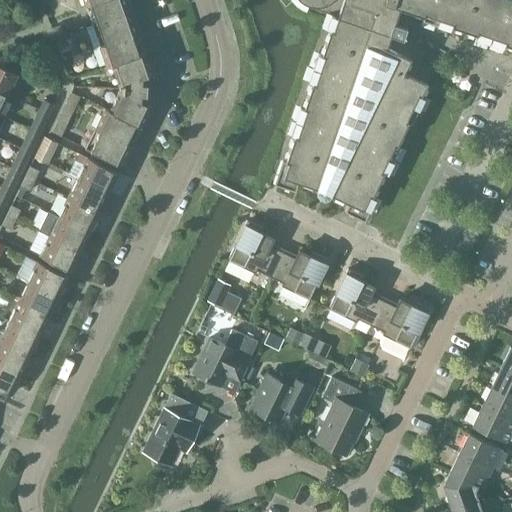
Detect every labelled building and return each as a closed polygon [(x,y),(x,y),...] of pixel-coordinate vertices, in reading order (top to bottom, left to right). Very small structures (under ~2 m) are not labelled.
[(98,0),(90,3),(104,43),(99,45),(107,67),(112,65),(138,54),(128,24),(133,22),(125,0),(98,0)] [(420,62),(423,57),(424,55),(424,53),(424,51),(424,49),(423,47),(422,46),(421,44),(420,43),(418,42),(416,41),(403,36),(411,12),(423,16),(424,14),(452,23),(451,26),(476,34),(477,32),(505,41),(504,44),(511,46),(511,0),(298,0),(300,2),(308,7),(337,16),(332,30),(330,29),(321,55),(324,56),(314,83),(312,82),(303,108),(306,109),(296,136),(294,135),(285,161),(288,162),(280,185),(295,190),(298,181),(317,188),(316,193),(319,196),(323,198),(327,197),(330,193),(348,202),(344,211),(358,217),(369,195),(372,196),(383,172),(381,170),(393,144),(396,146),(407,121),(405,120),(418,94),(420,95),(433,69),(420,62)] [(59,48),(68,45),(61,24),(51,28),(59,48)] [(143,53),(138,54),(112,65),(119,86),(119,85),(119,91),(119,90),(109,110),(134,124),(139,126),(149,105),(146,104),(147,96),(150,96),(150,84),(147,84),(148,75),(151,74),(143,53)] [(0,65),(0,90),(7,94),(17,74),(0,65)] [(61,136),(80,97),(71,92),(51,132),(61,136)] [(43,100),(39,109),(49,114),(53,104),(43,100)] [(134,124),(109,110),(105,108),(94,129),(99,131),(90,150),(120,165),(130,144),(126,142),(134,124)] [(49,114),(39,109),(34,119),(44,124),(49,114)] [(34,119),(29,129),(39,133),(44,124),(34,119)] [(39,147),(35,157),(47,163),(57,143),(44,137),(39,147)] [(25,139),(20,148),(30,153),(34,143),(25,139)] [(30,153),(20,148),(15,158),(25,163),(30,153)] [(75,161),(83,165),(77,178),(107,192),(117,172),(78,153),(75,161)] [(15,158),(11,168),(20,172),(25,163),(15,158)] [(39,171),(30,167),(25,176),(34,181),(39,171)] [(11,168),(6,178),(16,182),(20,172),(11,168)] [(29,191),(34,181),(25,176),(20,186),(29,191)] [(6,178),(1,187),(11,192),(16,182),(6,178)] [(98,212),(107,192),(77,178),(68,197),(98,212)] [(11,192),(1,187),(0,189),(0,198),(6,201),(11,192)] [(68,197),(58,216),(89,231),(98,212),(68,197)] [(11,205),(9,209),(6,215),(15,220),(20,210),(11,205)] [(48,211),(39,231),(49,236),(79,250),(89,231),(58,216),(48,211)] [(11,230),(15,220),(6,215),(2,225),(11,230)] [(256,270),(269,277),(282,252),(271,247),(270,243),(272,238),(260,232),(263,228),(246,220),(227,260),(255,273),(256,270)] [(70,271),(79,250),(49,236),(39,256),(70,271)] [(292,257),(282,252),(269,277),(283,283),(281,286),(309,300),(328,260),(312,252),(310,256),(298,250),(296,256),(292,257)] [(37,262),(27,282),(57,296),(67,276),(37,262)] [(357,319),(370,325),(382,300),(372,296),(371,292),(373,287),(361,281),(363,277),(347,269),(328,309),(356,322),(357,319)] [(17,277),(8,296),(10,297),(18,301),(48,316),(57,296),(27,282),(17,277)] [(218,279),(207,300),(219,306),(226,291),(230,285),(218,279)] [(38,335),(48,316),(18,301),(10,297),(6,305),(14,309),(8,321),(38,335)] [(393,305),(382,300),(370,325),(383,332),(382,335),(410,348),(429,308),(413,301),(411,305),(399,299),(397,304),(393,305)] [(0,331),(0,340),(29,355),(38,335),(8,321),(2,333),(0,331)] [(291,328),(285,339),(297,345),(303,334),(291,328)] [(249,359),(248,359),(257,341),(231,329),(224,344),(210,338),(193,372),(220,385),(225,374),(238,380),(249,359)] [(305,335),(300,346),(312,352),(317,341),(305,335)] [(0,364),(20,374),(29,355),(0,340),(0,364)] [(500,367),(511,372),(511,347),(510,347),(500,367)] [(329,360),(323,357),(318,368),(324,371),(329,360)] [(355,360),(350,370),(362,376),(367,366),(355,360)] [(10,394),(20,374),(0,364),(0,389),(8,393),(10,394)] [(511,396),(511,372),(500,367),(491,386),(511,396)] [(284,407),(299,414),(312,387),(290,376),(286,383),(267,374),(250,409),(277,422),(284,407)] [(355,432),(359,434),(368,414),(350,405),(357,390),(331,377),(321,397),(334,403),(316,440),(344,454),(355,432)] [(511,420),(511,396),(491,386),(481,406),(511,420)] [(178,448),(186,452),(206,411),(171,394),(164,407),(142,451),(171,465),(178,448)] [(504,442),(511,425),(511,420),(481,406),(472,426),(504,442)] [(458,453),(491,469),(501,449),(468,433),(458,453)] [(491,469),(458,453),(449,473),(477,487),(481,489),(491,469)] [(474,491),(477,487),(449,473),(443,485),(450,506),(476,496),(474,491)] [(452,511),(481,511),(476,496),(450,506),(452,511)]
